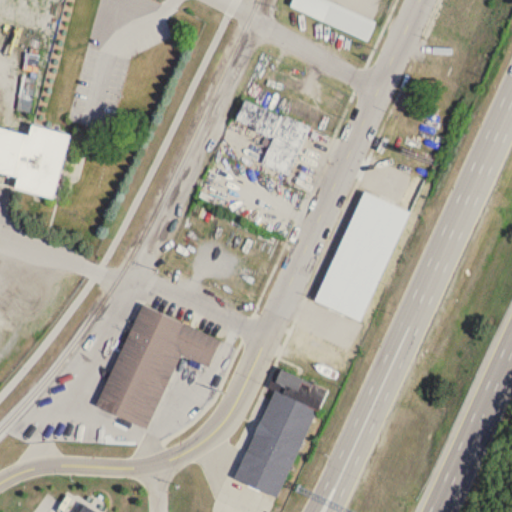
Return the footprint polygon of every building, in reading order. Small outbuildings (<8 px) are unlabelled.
[(368,40),(376,20),(321,0),(291,0),(288,10),(368,40)] [(511,1),(511,0),(501,0),(499,5),(484,0),(442,0),(426,45),(457,56),(460,48),(491,59),(511,1)] [(308,126),(240,101),(232,122),(273,137),(262,166),(289,177),(308,126)] [(23,188),(63,197),(78,132),(39,123),(37,132),(0,123),(0,170),(26,176),(23,188)] [(178,354),(209,366),(220,338),(138,306),(98,408),(149,428),(178,354)] [(236,481),(281,498),(323,386),(277,369),(236,481)] [(76,511),(84,501),(100,511),(76,511)]
